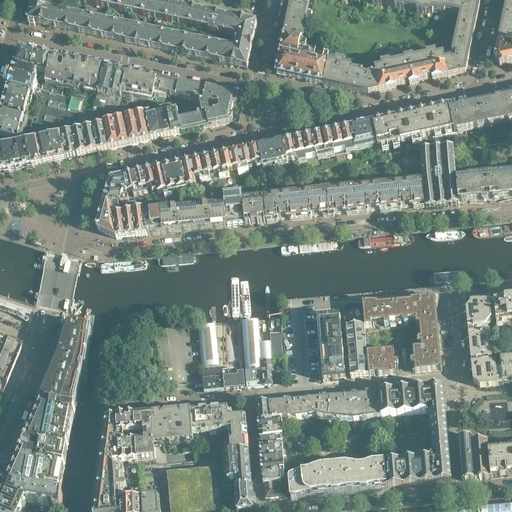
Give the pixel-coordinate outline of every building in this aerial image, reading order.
[(49,11),(51,0),(33,0),(32,4),(33,4),(27,23),(55,29),(55,28),(59,13),(49,11)] [(109,10),(110,0),(86,0),(85,5),(92,6),(92,9),(101,11),(101,8),(109,10)] [(132,15),(134,0),(110,0),(109,10),(116,11),(115,14),(124,15),(125,13),(132,15)] [(156,20),(159,4),(159,3),(143,0),(134,0),(132,15),(139,16),(138,18),(147,20),(148,18),(156,20)] [(306,11),(308,0),(292,0),(291,8),(306,11)] [(411,9),(412,0),(389,0),(388,4),(395,5),(394,9),(399,10),(404,11),(404,7),(411,9)] [(434,10),(435,0),(412,0),(411,9),(417,10),(416,14),(421,15),(426,16),(427,12),(433,13),(434,10)] [(445,13),(445,11),(447,0),(435,0),(434,10),(445,13)] [(457,13),(459,0),(447,0),(445,11),(457,13)] [(478,13),(481,0),(459,0),(457,13),(463,15),(464,10),(478,13)] [(179,25),(182,9),(159,4),(156,20),(163,21),(162,24),(171,25),(172,23),(179,25)] [(203,30),(206,14),(182,8),(182,9),(179,25),(186,26),(185,29),(195,30),(195,28),(203,30)] [(302,28),(306,11),(291,8),(287,25),(302,28)] [(511,32),(511,8),(506,8),(501,30),(511,32)] [(475,30),(478,13),(464,10),(463,15),(460,26),(475,30)] [(78,33),(82,17),(75,16),(75,14),(66,12),(66,14),(59,13),(55,28),(78,33)] [(226,35),(229,19),(206,14),(203,30),(210,31),(209,34),(218,35),(219,33),(226,35)] [(102,38),(106,23),(98,21),(99,19),(90,17),(89,19),(82,17),(78,33),(102,39),(102,38)] [(251,51),(253,43),(257,24),(229,18),(229,19),(226,35),(237,37),(234,50),(223,47),(220,63),(219,64),(220,64),(247,70),(251,51)] [(125,43),(129,27),(122,26),(122,24),(113,22),(113,24),(106,23),(102,38),(125,43)] [(303,40),(305,29),(302,28),(287,25),(285,36),(303,40)] [(471,47),(475,30),(460,26),(457,43),(471,47)] [(149,49),(149,48),(153,33),(145,31),(146,29),(137,27),(136,29),(129,27),(125,43),(125,44),(149,49)] [(511,32),(501,30),(495,62),(500,67),(511,64),(511,32)] [(173,54),(176,37),(169,36),(169,34),(160,32),(160,34),(153,33),(149,48),(172,53),(172,54),(173,54)] [(301,45),(303,40),(285,36),(283,45),(306,50),(307,46),(301,45)] [(196,58),(200,43),(192,41),(193,39),(184,37),(183,39),(176,37),(173,54),(174,54),(196,59),(196,58)] [(220,63),(223,47),(224,41),(221,40),(219,47),(216,46),(216,44),(207,42),(207,44),(200,43),(196,58),(220,63)] [(468,63),(471,47),(457,43),(454,56),(456,56),(455,61),(468,63)] [(305,55),(306,50),(283,45),(281,53),(293,56),(299,57),(299,54),(305,55)] [(38,74),(42,56),(22,52),(19,54),(15,67),(38,74)] [(288,78),(293,56),(281,53),(276,76),(288,78)] [(306,82),(312,54),(307,53),(306,59),(302,58),(297,80),(306,82)] [(421,61),(425,81),(432,79),(432,81),(448,78),(445,63),(444,57),(438,59),(436,53),(427,55),(428,59),(421,61)] [(314,84),(319,61),(315,61),(316,55),(312,54),(306,82),(314,84)] [(47,76),(51,58),(42,56),(38,74),(47,76)] [(297,80),(302,58),(299,57),(293,56),(288,78),(297,80)] [(323,86),(328,65),(329,58),(324,57),(323,62),(319,61),(314,84),(323,86)] [(409,84),(409,86),(419,84),(418,82),(425,81),(421,61),(414,62),(413,57),(408,59),(404,59),(405,64),(398,65),(403,86),(409,84)] [(72,91),(78,64),(51,58),(47,76),(49,76),(50,76),(48,83),(60,85),(59,88),(72,91)] [(336,60),(335,66),(328,65),(323,86),(346,90),(350,72),(350,70),(344,68),(345,62),(336,60)] [(465,74),(468,63),(455,61),(445,63),(448,78),(465,74)] [(377,77),(380,93),(396,89),(396,87),(403,86),(398,65),(391,67),(390,62),(381,64),(383,71),(376,72),(377,77)] [(99,94),(104,70),(102,69),(78,64),(72,91),(82,93),(83,90),(99,94)] [(35,84),(38,74),(15,67),(12,78),(35,84)] [(110,97),(115,72),(104,69),(104,70),(99,94),(99,95),(95,113),(107,112),(110,97)] [(118,111),(121,97),(126,74),(115,72),(110,97),(107,112),(118,111)] [(380,93),(377,77),(370,79),(361,77),(362,75),(350,72),(346,90),(368,95),(380,93)] [(176,99),(179,85),(157,81),(126,74),(121,97),(153,103),(154,95),(176,99)] [(77,126),(87,99),(56,92),(35,84),(12,78),(8,90),(31,96),(39,98),(29,136),(77,126)] [(229,125),(235,97),(179,85),(176,99),(176,103),(198,108),(201,108),(202,117),(179,122),(182,135),(229,125)] [(28,108),(31,96),(8,90),(5,102),(28,108)] [(511,122),(511,98),(511,97),(481,104),(486,128),(511,122)] [(25,120),(28,108),(5,102),(2,113),(25,120)] [(486,128),(481,104),(449,111),(455,135),(486,128)] [(449,109),(372,125),(376,145),(378,150),(427,139),(428,144),(455,138),(449,111),(449,109)] [(182,135),(179,122),(177,114),(172,115),(171,110),(161,112),(162,117),(151,120),(150,115),(145,116),(150,142),(182,135)] [(0,125),(22,131),(25,120),(2,113),(0,119),(0,125)] [(150,142),(145,116),(124,121),(130,147),(150,142)] [(130,147),(124,121),(103,126),(103,128),(108,152),(130,147)] [(19,143),(22,131),(0,125),(0,137),(6,139),(19,143)] [(376,145),(372,125),(350,130),(322,136),(325,152),(330,151),(330,156),(341,154),(340,149),(344,148),(349,147),(350,152),(355,151),(355,150),(376,145)] [(108,152),(103,128),(92,130),(97,154),(108,152)] [(97,154),(92,130),(82,133),(87,156),(97,154)] [(87,156),(82,133),(72,135),(77,158),(87,156)] [(77,158),(72,135),(62,137),(67,161),(77,158)] [(321,153),(325,152),(322,136),(293,142),(297,163),(302,162),(301,157),(310,155),(311,160),(316,159),(319,169),(328,167),(327,164),(323,165),(321,153)] [(67,161),(62,137),(50,140),(55,163),(67,161)] [(55,163),(50,140),(38,142),(43,166),(55,163)] [(43,166),(38,142),(27,145),(32,168),(43,166)] [(297,163),(293,142),(283,144),(287,160),(291,159),(292,164),(297,163)] [(287,160),(283,144),(258,150),(263,171),(288,166),(287,160)] [(32,168),(27,145),(15,147),(20,171),(32,168)] [(0,175),(20,171),(15,147),(0,150),(0,175)] [(457,180),(454,149),(421,152),(423,182),(426,207),(426,209),(459,207),(459,204),(457,180)] [(263,171),(258,150),(249,152),(252,168),(257,167),(258,172),(263,171)] [(250,182),(248,169),(252,168),(249,152),(229,156),(233,172),(236,188),(245,185),(245,183),(250,182)] [(233,172),(229,156),(220,158),(225,180),(229,179),(228,173),(233,172)] [(225,180),(220,158),(210,160),(214,176),(219,175),(220,181),(225,180)] [(214,176),(210,160),(201,162),(205,184),(210,183),(209,177),(214,176)] [(205,184),(201,162),(191,164),(195,181),(200,179),(201,185),(205,184)] [(195,181),(191,164),(181,166),(186,190),(196,188),(195,181)] [(186,190),(181,166),(171,168),(177,192),(186,190)] [(177,192),(171,168),(153,172),(158,196),(164,195),(165,200),(163,202),(164,208),(170,206),(168,194),(177,192)] [(161,209),(158,196),(153,172),(144,174),(147,191),(151,190),(152,195),(148,196),(152,211),(161,209)] [(143,197),(142,192),(147,191),(144,174),(125,179),(128,195),(132,194),(134,199),(138,198),(140,206),(142,206),(143,212),(143,213),(152,211),(148,196),(143,197)] [(511,199),(511,174),(488,177),(490,201),(511,199)] [(490,201),(488,177),(457,180),(459,204),(490,201)] [(128,195),(125,179),(113,181),(112,181),(112,182),(111,182),(111,183),(110,184),(107,195),(124,195),(127,195),(128,195)] [(426,207),(423,182),(384,186),(387,211),(426,207)] [(387,211),(384,186),(351,189),(354,214),(387,211)] [(354,214),(351,189),(325,192),(327,216),(354,214)] [(245,227),(242,204),(241,190),(224,193),(224,194),(227,229),(245,227)] [(327,216),(325,192),(297,194),(299,219),(327,216)] [(161,209),(152,211),(143,213),(146,237),(227,229),(224,194),(170,206),(164,208),(161,209)] [(299,219),(297,194),(264,198),(264,201),(263,201),(265,223),(299,219)] [(122,201),(124,195),(107,195),(104,206),(118,206),(128,206),(128,200),(122,201)] [(265,223),(263,201),(242,204),(245,227),(265,225),(265,223)] [(116,240),(113,213),(119,212),(118,206),(104,206),(97,228),(99,232),(116,240)] [(146,237),(143,213),(143,212),(137,213),(136,208),(131,209),(135,238),(146,237)] [(135,238),(131,209),(127,210),(128,215),(123,216),(126,239),(135,238)] [(126,239),(123,216),(119,217),(119,212),(113,213),(116,240),(117,240),(126,239)] [(477,238),(478,238),(511,234),(511,223),(477,227),(476,227),(475,228),(474,228),(473,229),(472,230),(472,231),(472,232),(472,233),(472,234),(472,235),(473,236),(473,237),(474,237),(475,238),(476,238),(477,238)] [(436,240),(437,240),(460,238),(461,238),(462,238),(463,237),(464,236),(465,236),(466,235),(466,234),(467,233),(466,232),(465,231),(464,231),(462,230),(461,230),(460,229),(459,229),(435,232),(433,232),(432,232),(431,233),(430,234),(429,234),(428,235),(427,236),(428,237),(429,238),(430,238),(432,239),(433,239),(434,240),(436,240)] [(353,249),(354,249),(403,244),(404,244),(404,243),(405,243),(406,242),(406,241),(406,240),(407,239),(406,238),(405,238),(405,237),(404,236),(403,236),(402,235),(401,235),(400,235),(399,235),(352,240),(351,241),(350,241),(350,242),(349,242),(349,243),(349,244),(349,245),(349,246),(350,247),(351,248),(352,249),(353,249)] [(46,247),(48,242),(38,239),(37,244),(37,245),(46,247)] [(283,256),(284,256),(340,251),(341,251),(342,250),(343,249),(343,248),(344,247),(344,246),(343,245),(343,244),(342,243),(341,242),(340,242),(340,241),(339,241),(283,246),(283,247),(282,247),(281,247),(280,248),(279,249),(279,250),(279,251),(279,252),(279,253),(280,254),(281,255),(282,256),(283,256)] [(163,259),(163,268),(194,264),(195,264),(196,264),(197,263),(198,263),(198,262),(199,261),(200,260),(200,259),(200,258),(199,257),(198,257),(197,256),(196,256),(195,255),(194,255),(193,255),(163,259)] [(101,269),(101,273),(102,274),(103,275),(104,275),(105,275),(146,269),(147,269),(147,268),(148,268),(148,267),(148,266),(148,262),(148,261),(147,261),(146,260),(145,260),(144,260),(103,265),(102,266),(101,267),(101,268),(101,269)] [(453,284),(454,284),(497,280),(498,280),(498,279),(499,279),(499,278),(499,272),(499,271),(498,271),(498,270),(497,270),(453,275),(452,276),(452,277),(452,278),(452,283),(452,284),(453,284)] [(411,287),(413,287),(442,286),(443,285),(443,284),(444,284),(444,283),(444,282),(444,281),(443,280),(442,279),(441,279),(413,280),(411,280),(410,281),(409,282),(407,283),(406,284),(407,285),(408,286),(409,286),(410,287),(411,287)] [(438,331),(435,299),(411,302),(411,303),(396,305),(397,323),(403,322),(403,325),(404,325),(404,326),(408,325),(408,322),(416,321),(416,325),(417,325),(417,327),(420,326),(420,333),(438,331)] [(511,302),(472,306),(469,309),(488,325),(489,322),(493,322),(494,328),(503,328),(503,330),(511,329),(511,302)] [(397,323),(396,305),(378,306),(378,304),(363,304),(363,306),(358,306),(361,320),(364,320),(364,327),(365,329),(372,328),(372,325),(384,324),(384,327),(388,327),(388,326),(390,326),(389,323),(397,323)] [(511,358),(497,360),(498,370),(493,370),(489,362),(488,357),(492,356),(492,351),(494,350),(493,341),(491,341),(490,336),(486,336),(486,330),(488,325),(469,309),(466,313),(473,383),(480,389),(498,387),(503,386),(502,384),(511,383),(511,384),(511,358)] [(345,380),(340,318),(317,320),(323,382),(345,380)] [(261,363),(258,322),(242,323),(244,347),(246,374),(247,389),(264,388),(262,363),(261,363)] [(70,408),(80,364),(82,364),(87,328),(72,323),(68,336),(67,335),(61,359),(43,403),(70,408)] [(219,367),(215,326),(198,328),(202,368),(219,367)] [(369,378),(367,354),(365,329),(364,327),(346,329),(351,380),(369,378)] [(442,371),(439,341),(438,331),(420,333),(421,340),(418,340),(418,341),(417,341),(418,345),(421,345),(422,349),(413,350),(414,361),(411,362),(411,366),(412,365),(412,367),(415,367),(415,374),(442,371)] [(283,359),(281,334),(270,335),(272,360),(283,359)] [(5,389),(20,351),(18,349),(0,341),(0,396),(1,397),(5,389)] [(399,367),(398,363),(395,363),(394,352),(367,354),(369,378),(396,376),(395,368),(398,368),(398,367),(399,367)] [(271,376),(271,362),(262,363),(264,388),(272,387),(271,376)] [(245,390),(244,373),(238,374),(235,370),(209,373),(202,373),(204,393),(245,390)] [(286,386),(285,372),(274,373),(275,387),(286,386)] [(452,483),(450,459),(443,388),(378,394),(381,419),(426,414),(430,459),(385,464),(387,489),(452,483)] [(381,419),(378,394),(367,395),(367,397),(309,403),(310,418),(317,417),(325,419),(331,421),(339,421),(346,422),(354,422),(360,422),(367,420),(381,419)] [(68,427),(71,415),(74,415),(75,409),(70,408),(43,403),(35,421),(68,427)] [(310,418),(309,403),(285,405),(285,403),(268,404),(270,422),(281,420),(281,418),(284,418),(288,420),(296,420),(302,420),(310,418)] [(282,429),(281,420),(270,422),(268,404),(256,405),(259,431),(282,429)] [(249,451),(246,417),(228,418),(228,414),(232,413),(231,408),(191,411),(192,433),(201,433),(201,434),(209,433),(210,437),(216,436),(216,432),(221,432),(221,431),(229,431),(231,452),(249,451)] [(192,433),(191,411),(152,415),(154,446),(163,445),(193,442),(192,433)] [(129,469),(138,468),(137,461),(155,460),(154,446),(152,415),(105,418),(97,488),(94,511),(140,511),(140,499),(122,501),(122,490),(126,490),(127,489),(127,488),(127,487),(126,486),(125,486),(124,465),(128,465),(129,469)] [(65,443),(68,427),(35,421),(27,438),(67,447),(68,444),(65,443)] [(282,437),(283,437),(282,429),(259,431),(260,440),(282,438),(282,437)] [(64,469),(65,463),(61,462),(64,449),(67,450),(67,447),(27,438),(7,485),(59,495),(60,488),(55,487),(60,468),(64,469)] [(283,446),(282,438),(260,440),(261,448),(283,446)] [(462,482),(491,480),(488,450),(487,442),(472,443),(471,438),(459,439),(462,482)] [(283,455),(283,452),(287,451),(287,446),(283,447),(283,446),(261,448),(261,458),(283,456),(283,455)] [(506,478),(511,477),(511,447),(488,450),(491,480),(501,479),(501,478),(506,478)] [(235,488),(252,486),(249,451),(231,452),(225,453),(226,461),(221,461),(222,467),(227,467),(228,480),(224,480),(224,488),(235,488)] [(222,511),(219,469),(218,466),(217,463),(216,460),(214,458),(211,455),(209,454),(206,453),(203,452),(200,452),(194,452),(195,463),(140,468),(143,499),(140,499),(140,511),(222,511)] [(291,464),(290,454),(283,455),(283,456),(261,458),(262,467),(284,465),(284,464),(291,464)] [(387,489),(385,464),(377,464),(377,465),(373,465),(365,468),(359,469),(346,467),(337,467),(339,492),(341,491),(344,491),(347,492),(347,493),(353,492),(356,490),(359,490),(361,488),(367,488),(369,489),(372,488),(375,490),(387,489)] [(284,471),(284,465),(262,467),(262,476),(274,475),(274,472),(284,471)] [(339,492),(337,467),(321,469),(308,474),(301,474),(300,475),(291,477),(290,478),(290,479),(289,479),(289,480),(291,498),(297,498),(297,497),(299,495),(303,495),(305,494),(310,493),(312,494),(316,494),(319,495),(325,495),(327,493),(331,492),(332,493),(339,492)] [(283,478),(284,476),(284,471),(274,472),(274,475),(262,476),(263,485),(281,483),(281,481),(283,478)] [(283,498),(281,483),(263,485),(264,500),(283,498)] [(25,511),(27,503),(61,509),(62,495),(59,495),(7,485),(0,502),(0,511),(25,511)] [(237,511),(253,510),(252,486),(235,488),(237,511)] [(480,511),(479,511),(495,511),(511,511),(511,502),(481,504),(480,505),(479,506),(478,507),(478,509),(479,511),(480,511)]
